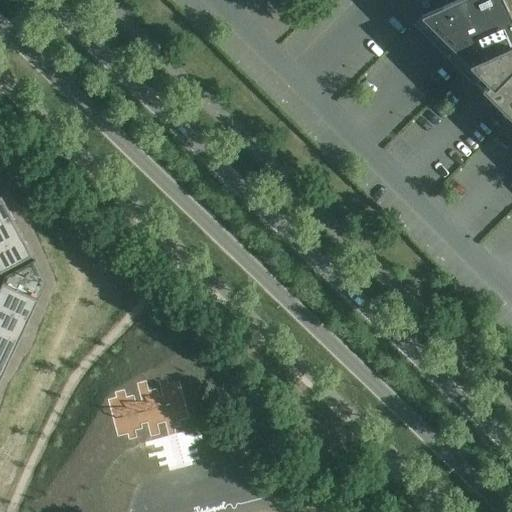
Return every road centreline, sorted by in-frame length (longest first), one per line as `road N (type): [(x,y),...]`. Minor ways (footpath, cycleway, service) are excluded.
road 1 (secondary): [(0,22),(505,511)]
road 2 (secondary): [(511,450),(42,0)]
road 3 (residential): [(511,301),(291,77)]
road 4 (residential): [(291,77),(388,0)]
